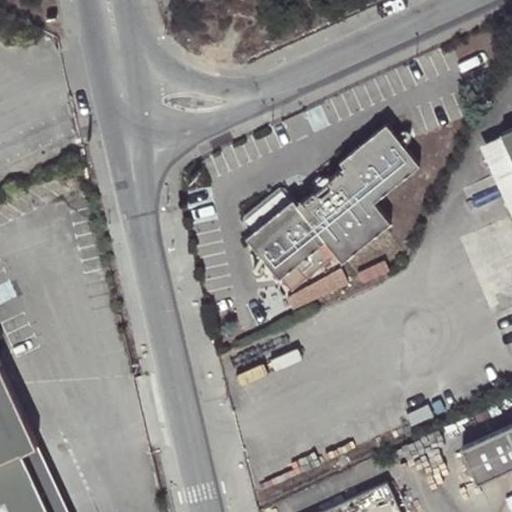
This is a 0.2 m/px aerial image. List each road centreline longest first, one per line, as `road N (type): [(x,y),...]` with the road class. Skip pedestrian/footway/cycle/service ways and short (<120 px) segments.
road 1 (tertiary): [(128,150),(206,511)]
road 2 (unclassified): [(466,0),(292,81)]
road 3 (unclassified): [(128,150),(240,113),(292,81)]
road 4 (unclassified): [(292,81),(118,76)]
